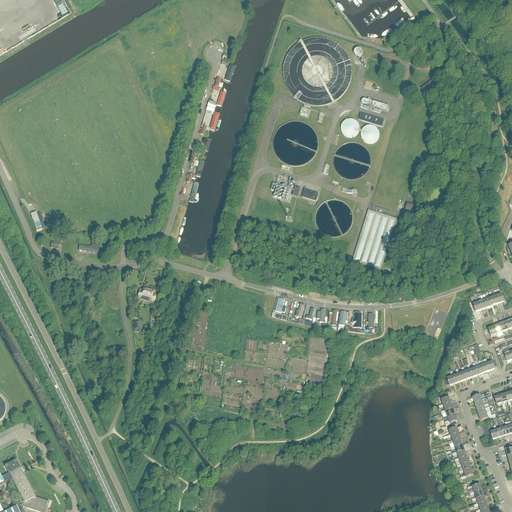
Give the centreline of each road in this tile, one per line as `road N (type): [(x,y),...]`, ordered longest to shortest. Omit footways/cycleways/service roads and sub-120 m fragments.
road 1 (unclassified): [(503,273),(426,300),(349,308),(154,261),(122,268)]
road 2 (primary): [(116,511),(0,272)]
road 3 (unclassified): [(122,268),(126,246),(168,230),(214,54)]
road 4 (unclassified): [(96,440),(0,246)]
road 5 (unclassified): [(96,440),(111,430),(128,380),(122,268)]
road 6 (unclassified): [(122,268),(36,252),(0,168)]
road 7 (residential): [(511,511),(459,394),(503,378)]
road 8 (unclassified): [(281,20),(290,16),(382,50),(441,27)]
